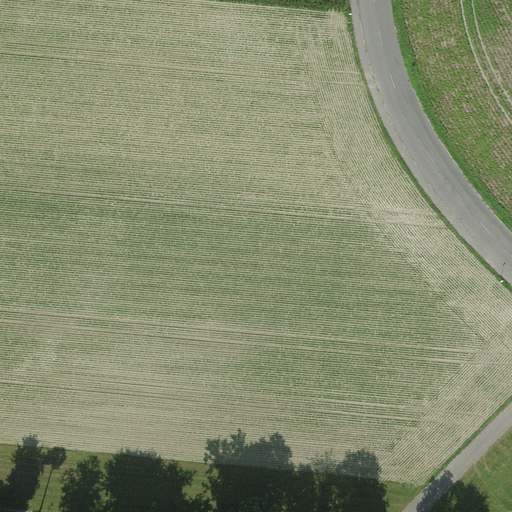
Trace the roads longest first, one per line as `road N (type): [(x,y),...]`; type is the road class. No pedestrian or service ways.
road 1 (tertiary): [(511,253),(413,128),(391,78),(375,0)]
road 2 (track): [(418,511),(511,415)]
